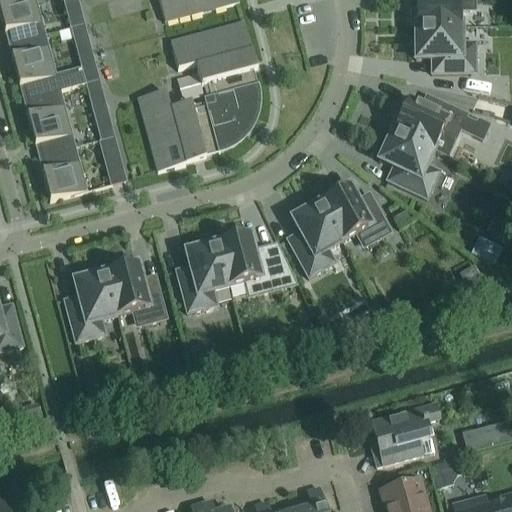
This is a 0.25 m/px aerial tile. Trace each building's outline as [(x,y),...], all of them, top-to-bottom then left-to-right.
[(31,0),(0,0),(0,6),(1,11),(0,11),(0,20),(4,35),(8,34),(11,46),(42,38),(31,0)] [(75,0),(61,0),(70,31),(83,27),(75,0)] [(157,0),(164,25),(238,5),(236,0),(157,0)] [(413,28),(413,31),(458,31),(458,10),(468,10),(473,5),(472,0),(412,0),(413,14),(409,14),(409,28),(413,28)] [(210,100),(204,102),(247,128),(250,124),(253,115),(254,105),(253,96),(252,91),(257,90),(257,88),(253,89),(249,75),(253,75),(248,54),(251,53),(244,26),(170,45),(177,73),(195,68),(200,89),(207,87),(210,100)] [(83,28),(70,31),(80,70),(85,87),(98,84),(83,28)] [(458,31),(413,31),(414,64),(429,64),(429,78),(473,78),(473,47),(468,43),(458,43),(458,31)] [(52,77),(43,37),(42,38),(11,46),(9,47),(9,48),(12,47),(16,58),(11,60),(17,83),(20,82),(26,103),(85,87),(80,70),(52,77)] [(98,84),(85,87),(100,144),(113,141),(98,84)] [(247,128),(204,102),(205,109),(192,113),(190,107),(170,112),(165,94),(137,101),(157,175),(185,168),(184,165),(204,159),(203,156),(217,152),(218,156),(219,155),(218,150),(222,149),(231,145),(239,139),(245,132),(247,128)] [(28,125),(33,144),(68,135),(57,95),(26,103),(31,124),(28,125)] [(396,133),(395,137),(449,161),(462,132),(475,138),(462,167),(511,189),(511,125),(487,114),(482,124),(478,123),(477,125),(467,121),(468,118),(428,101),(423,113),(408,107),(402,121),(399,120),(393,132),(396,133)] [(397,160),(392,171),(386,184),(426,203),(436,182),(435,182),(437,179),(435,174),(426,170),(433,154),(395,137),(392,135),(383,154),(397,160)] [(73,150),(39,159),(39,161),(41,160),(46,181),(43,182),(49,205),(84,195),(72,152),(73,152),(73,150)] [(322,205),(320,206),(323,212),(342,245),(342,246),(356,238),(361,246),(367,248),(370,246),(370,247),(390,235),(368,197),(345,210),(338,196),(335,198),(332,194),(320,201),(322,205)] [(342,245),(323,212),(315,217),(313,214),(303,219),(304,222),(295,227),(298,234),(284,241),(302,279),(317,273),(322,266),(319,255),(342,245)] [(219,246),(217,247),(220,257),(228,291),(244,287),(247,296),(252,299),(255,298),(255,299),(295,288),(276,247),(240,257),(237,242),(233,243),(232,238),(218,242),(219,246)] [(228,291),(220,257),(206,260),(205,256),(194,259),(195,263),(180,267),(182,275),(170,278),(183,322),(196,319),(203,312),(200,301),(229,293),(228,291)] [(108,276),(105,277),(117,320),(133,316),(135,326),(140,328),(144,327),(144,328),(166,322),(155,279),(129,286),(125,271),(122,272),(120,268),(107,272),(108,276)] [(89,297),(78,300),(64,303),(75,346),(97,340),(100,339),(103,334),(100,324),(117,320),(105,277),(85,282),(89,297)] [(0,355),(22,350),(11,308),(0,311),(0,355)] [(434,409),(370,426),(378,455),(372,457),(376,470),(421,458),(418,446),(428,443),(423,424),(437,420),(434,409)] [(511,435),(506,425),(462,437),(467,456),(511,444),(511,435)] [(462,478),(457,462),(429,470),(435,493),(452,488),(451,487),(456,480),(462,478)] [(383,511),(427,511),(419,483),(379,495),(383,511)] [(310,510),(302,511),(324,511),(319,491),(306,495),(310,510)] [(511,511),(511,497),(486,505),(459,511),(511,511)]
